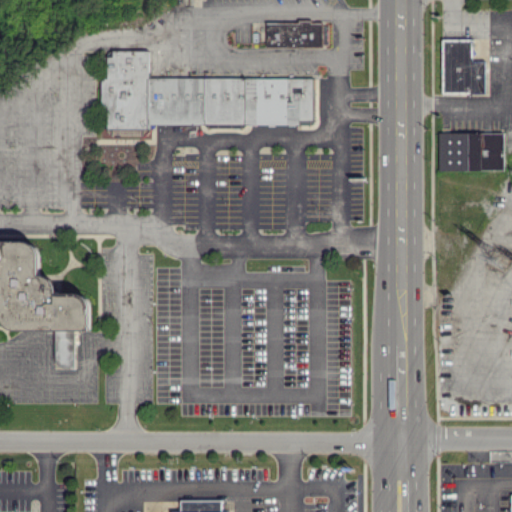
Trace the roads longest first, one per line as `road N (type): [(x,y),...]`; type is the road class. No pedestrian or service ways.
road 1 (residential): [(0,439),(511,436)]
road 2 (residential): [(130,438),(130,241),(401,245)]
road 3 (primary): [(399,0),(402,342)]
